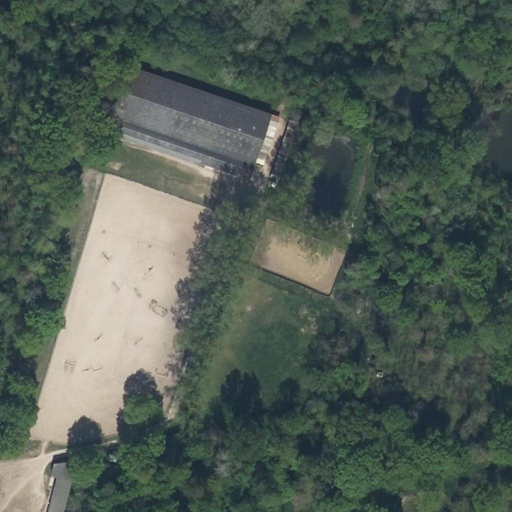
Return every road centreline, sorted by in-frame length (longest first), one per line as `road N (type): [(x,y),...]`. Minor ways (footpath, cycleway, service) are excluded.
road 1 (track): [(0,469),(166,435),(438,412),(511,392)]
road 2 (track): [(240,204),(170,435)]
